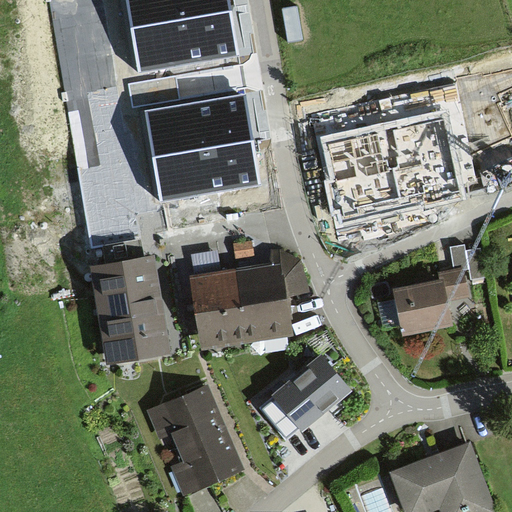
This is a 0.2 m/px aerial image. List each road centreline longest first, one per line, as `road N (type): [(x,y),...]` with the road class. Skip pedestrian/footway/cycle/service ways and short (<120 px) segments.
road 1 (residential): [(259,0),(289,176),(325,284)]
road 2 (residential): [(511,199),(325,284)]
road 3 (residential): [(398,408),(263,511)]
road 4 (residential): [(325,284),(398,408)]
